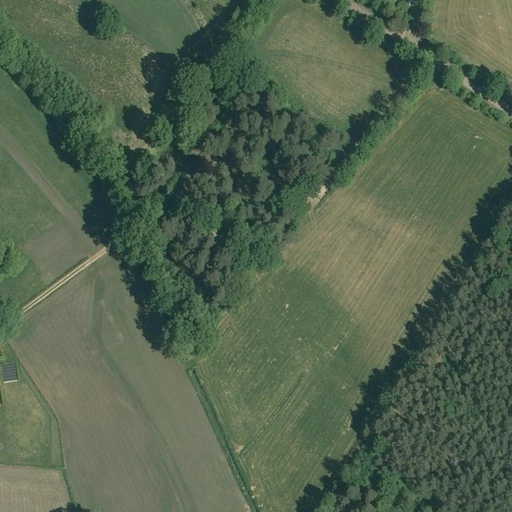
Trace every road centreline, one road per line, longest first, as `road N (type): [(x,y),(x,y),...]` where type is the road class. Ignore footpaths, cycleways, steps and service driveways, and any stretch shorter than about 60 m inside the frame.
road 1 (track): [(429,58),(326,183),(137,228),(0,324)]
road 2 (unclassified): [(511,114),(341,0)]
